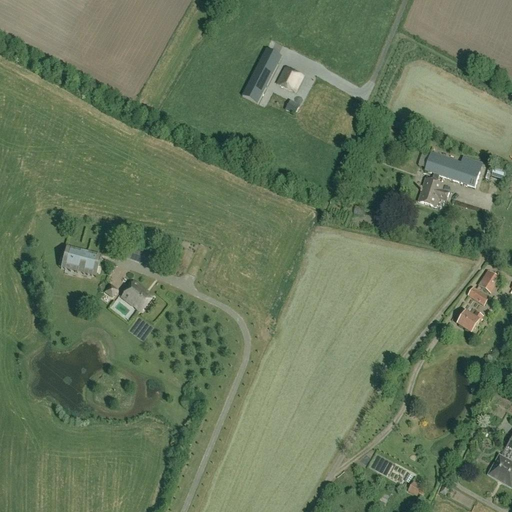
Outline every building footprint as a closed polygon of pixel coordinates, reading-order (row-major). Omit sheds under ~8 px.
[(258,105),(282,58),(267,50),(242,97),(258,105)] [(294,54),(290,61),(300,67),(304,60),(294,54)] [(287,68),(278,85),(295,94),(304,77),(287,68)] [(287,101),(283,110),(293,114),(297,105),(287,101)] [(425,173),(476,190),(484,164),(463,158),(460,166),(437,158),(434,164),(429,163),(425,173)] [(504,181),(506,172),(494,169),(492,178),(504,181)] [(444,186),(426,180),(418,203),(436,209),(439,200),(447,202),(450,194),(442,191),(444,186)] [(127,246),(123,259),(155,271),(160,258),(127,246)] [(100,261),(88,258),(88,255),(80,253),(79,256),(65,252),(62,266),(97,274),(100,261)] [(488,272),(479,287),(491,295),(500,280),(488,272)] [(108,280),(102,288),(111,294),(116,286),(108,280)] [(121,299),(141,314),(154,298),(134,283),(121,299)] [(490,299),(488,298),(474,289),(468,298),(484,307),(490,299)] [(466,315),(459,326),(473,335),(483,318),(477,314),(474,320),(466,315)] [(511,489),(511,465),(500,459),(489,478),(511,490),(511,489)] [(414,496),(418,488),(409,483),(405,492),(414,496)]
